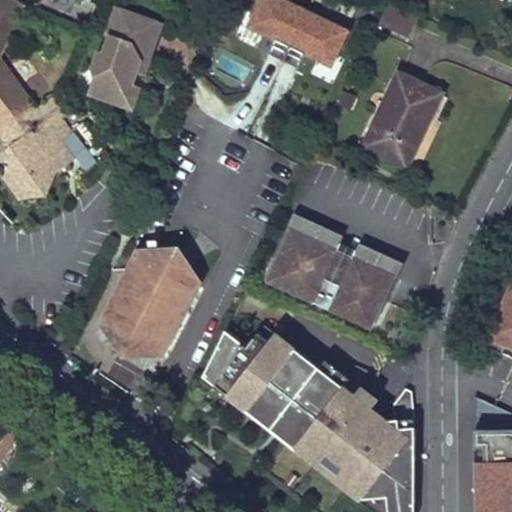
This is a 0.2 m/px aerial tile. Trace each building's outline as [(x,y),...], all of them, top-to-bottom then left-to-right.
[(0,60),(1,58),(25,4),(14,0),(0,0),(0,130),(36,105),(22,87),(15,93),(0,71),(0,60)] [(352,29),(290,0),(260,0),(247,25),(335,69),(352,29)] [(388,5),(379,25),(408,38),(417,18),(388,5)] [(161,28),(119,10),(109,36),(112,37),(104,56),(100,54),(95,68),(97,77),(91,94),(117,104),(122,91),(131,87),(138,69),(141,60),(151,55),(161,28)] [(144,72),(151,55),(141,60),(138,69),(144,72)] [(1,58),(0,60),(0,71),(15,93),(22,87),(1,58)] [(387,106),(367,147),(406,166),(430,117),(428,116),(439,93),(399,74),(385,104),(387,106)] [(138,90),(131,87),(122,91),(117,104),(131,109),(138,90)] [(12,157),(4,177),(21,197),(47,195),(58,171),(68,165),(76,158),(62,139),(73,132),(63,118),(68,114),(55,96),(38,108),(36,105),(0,130),(0,136),(5,143),(9,148),(10,147),(14,152),(12,157)] [(12,157),(14,152),(10,147),(9,148),(6,150),(9,155),(12,157)] [(290,218),(286,227),(396,276),(399,268),(290,218)] [(286,227),(261,284),(370,333),(385,299),(396,276),(375,267),(356,258),(286,227)] [(114,300),(104,319),(116,336),(136,336),(147,353),(168,352),(205,279),(182,245),(141,246),(132,265),(143,282),(134,299),(114,300)] [(132,265),(114,300),(134,299),(143,282),(132,265)] [(511,273),(483,338),(511,351),(511,273)] [(335,480),(360,500),(388,497),(389,511),(415,511),(415,434),(413,391),(406,389),(389,422),(265,325),(248,348),(226,331),(203,378),(285,441),(297,450),(303,444),(340,473),(335,480)] [(476,395),(476,511),(511,511),(511,427),(511,428),(511,413),(497,406),(476,395)] [(0,443),(0,461),(8,450),(0,443)] [(297,450),(335,480),(340,473),(303,444),(297,450)] [(360,500),(375,511),(389,511),(388,497),(360,500)]
